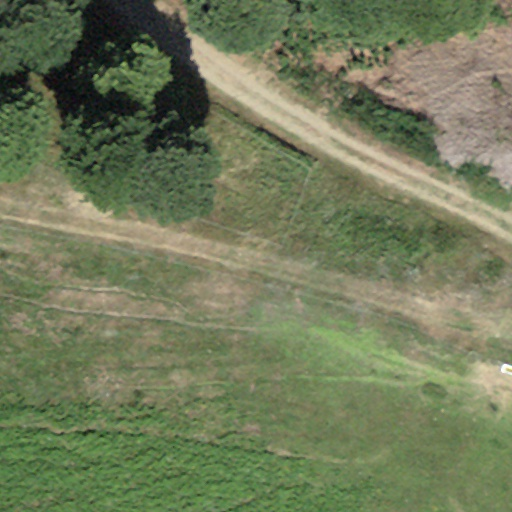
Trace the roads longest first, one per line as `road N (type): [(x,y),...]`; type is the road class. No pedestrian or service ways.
road 1 (track): [(0,238),(81,261),(372,280),(204,52)]
road 2 (track): [(132,0),(410,191),(511,243)]
